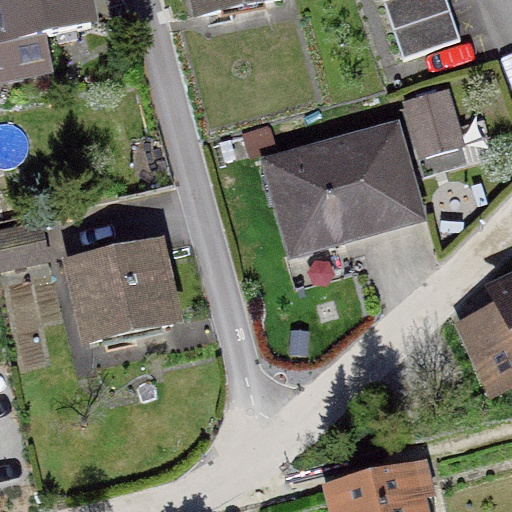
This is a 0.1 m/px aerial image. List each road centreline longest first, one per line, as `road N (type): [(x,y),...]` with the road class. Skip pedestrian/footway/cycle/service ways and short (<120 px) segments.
road 1 (residential): [(141,0),(267,439)]
road 2 (residential): [(511,212),(405,321),(267,439)]
road 3 (residential): [(267,439),(189,498),(146,511)]
